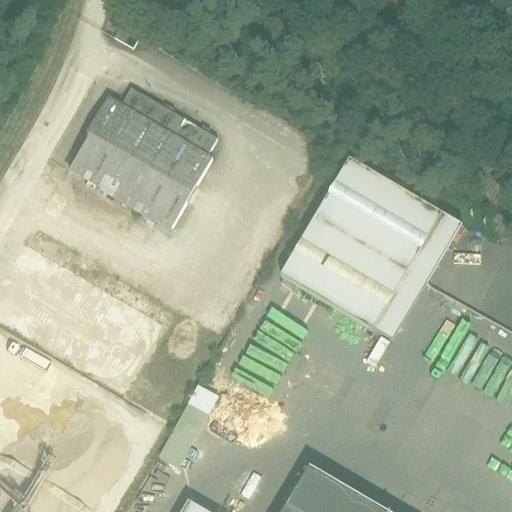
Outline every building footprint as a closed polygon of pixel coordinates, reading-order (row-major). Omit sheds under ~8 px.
[(120,32),(115,41),(133,51),(138,42),(120,32)] [(110,102),(55,194),(158,256),(213,163),(208,159),(218,143),(131,91),(120,108),(110,102)] [(343,164),(280,277),(385,335),(448,223),(343,164)] [(0,287),(0,326),(122,397),(163,327),(100,291),(109,277),(85,263),(77,276),(25,245),(0,287)] [(221,405),(201,394),(162,462),(182,474),(221,405)] [(199,511),(187,505),(183,511),(372,511),(302,471),(277,511),(199,511)]
